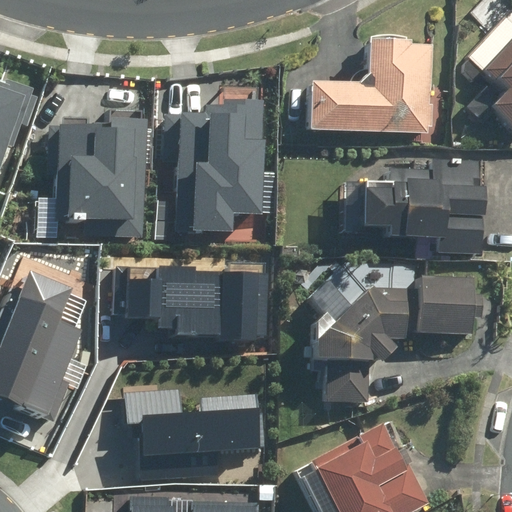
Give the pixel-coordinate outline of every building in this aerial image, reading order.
[(511,10),(511,9),(465,58),(458,66),(474,81),(481,74),(501,92),(494,100),(481,87),(463,107),(481,125),(492,113),(511,131),(511,10)] [(368,38),(367,77),(360,84),(310,83),(309,130),(428,133),(428,127),(433,127),(434,105),(430,105),(431,46),(406,45),(406,39),(368,38)] [(382,229),(382,237),(436,240),(435,256),(482,258),(485,186),(476,186),(477,162),(434,160),(433,172),(390,170),(390,191),(366,190),(364,228),(382,229)] [(367,290),(317,340),(317,362),(324,362),(324,404),(369,405),(369,378),(398,349),(391,341),(407,342),(407,334),(416,334),(473,337),(474,317),(483,317),(484,296),(476,295),(476,282),(419,279),(418,291),(367,290)] [(409,472),(383,425),(294,473),(315,511),(412,511),(430,502),(412,470),(409,472)]
